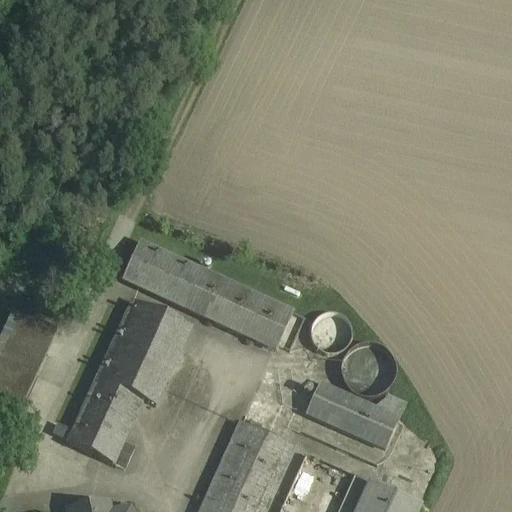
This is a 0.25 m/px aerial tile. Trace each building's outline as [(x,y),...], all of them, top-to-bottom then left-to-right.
[(201,269),(180,313),(269,354),(290,310),(201,269)] [(124,302),(61,440),(89,453),(116,394),(129,400),(165,321),(124,302)] [(23,418),(58,329),(13,312),(0,343),(0,387),(2,382),(20,389),(15,400),(23,404),(18,416),(23,418)] [(344,335),(343,318),(316,320),(317,337),(344,335)] [(346,351),(347,386),(364,385),(364,401),(392,400),(390,350),(346,351)] [(314,389),(302,414),(381,450),(392,425),(314,389)] [(198,511),(274,511),(302,453),(238,424),(198,511)] [(407,511),(412,502),(302,453),(274,511),(407,511)]
